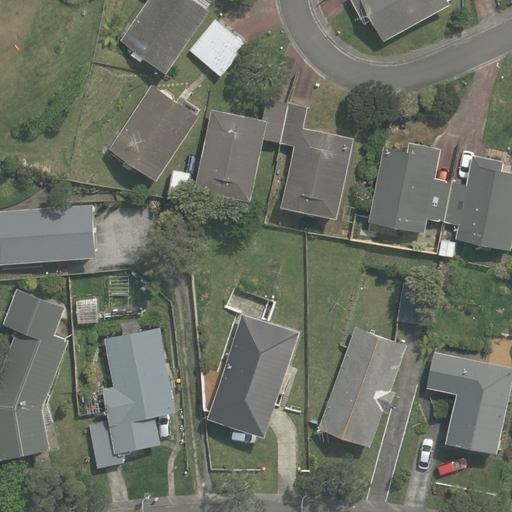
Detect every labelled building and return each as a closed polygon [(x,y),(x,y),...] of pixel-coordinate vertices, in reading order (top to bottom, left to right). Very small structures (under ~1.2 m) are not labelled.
[(149,0),(123,39),(136,48),(133,54),(143,61),(147,55),(170,72),(214,8),(201,0),(149,0)] [(374,20),(386,42),(453,4),(451,0),(352,0),(366,24),(374,20)] [(250,43),(218,18),(191,50),(223,76),(250,43)] [(160,179),(203,114),(154,82),(111,147),(128,158),(125,162),(132,167),(135,162),(160,179)] [(265,118),(214,108),(197,188),(254,199),(267,137),(296,144),(284,205),(341,216),(357,136),(307,126),(311,105),(268,97),(265,118)] [(409,149),(386,145),(371,220),(428,232),(430,217),(460,224),(457,237),(511,247),(511,168),(505,168),(507,159),(474,153),(468,183),(438,177),(444,147),(411,140),(409,149)] [(101,254),(97,201),(0,210),(0,258),(0,263),(101,254)] [(428,284),(402,282),(399,326),(425,328),(428,284)] [(0,378),(0,449),(1,457),(55,445),(46,406),(73,338),(58,332),(68,306),(19,287),(6,322),(19,327),(0,378)] [(209,416),(268,434),(303,330),(244,311),(224,375),(204,370),(205,408),(211,411),(209,416)] [(110,420),(91,424),(100,466),(127,461),(125,454),(141,451),(140,447),(164,442),(158,414),(179,410),(162,327),(142,331),(140,321),(123,325),(125,333),(106,337),(116,385),(104,387),(110,420)] [(409,343),(357,324),(320,425),(373,445),(386,409),(391,411),(399,390),(393,388),(409,343)] [(449,440),(500,450),(511,391),(511,365),(436,350),(429,386),(451,390),(451,394),(458,395),(449,440)]
